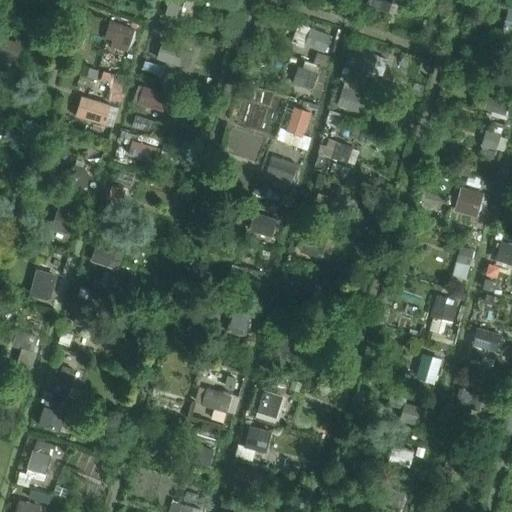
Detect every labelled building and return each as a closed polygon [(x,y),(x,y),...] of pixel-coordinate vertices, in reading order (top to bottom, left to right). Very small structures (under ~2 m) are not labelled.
[(170,0),(166,13),(179,17),(184,0),(170,0)] [(388,14),(392,0),(366,0),(365,7),(388,14)] [(511,36),(511,10),(510,10),(503,34),(511,36)] [(127,54),(133,34),(118,30),(111,50),(127,54)] [(326,54),(331,37),(310,30),(304,47),(326,54)] [(0,58),(16,63),(22,45),(2,39),(0,45),(0,58)] [(180,66),(186,49),(164,42),(159,60),(180,66)] [(371,74),(376,56),(355,50),(349,67),(371,74)] [(313,90),(318,73),(298,67),(293,84),(313,90)] [(165,113),(170,95),(145,88),(139,105),(165,113)] [(358,113),(364,95),(342,88),(336,106),(358,113)] [(106,127),(112,106),(82,97),(76,117),(106,127)] [(505,117),(509,104),(488,98),(484,111),(505,117)] [(303,137),(310,114),(293,108),(286,131),(303,137)] [(495,153),(500,136),(485,131),(480,148),(495,153)] [(347,161),(352,146),(336,141),(331,156),(347,161)] [(157,163),(161,150),(133,142),(129,156),(157,163)] [(289,189),(297,166),(280,160),(272,183),(289,189)] [(121,206),(126,191),(111,186),(107,202),(121,206)] [(469,191),(462,214),(476,218),(483,195),(469,191)] [(330,219),(336,202),(315,194),(309,211),(330,219)] [(68,234),(75,215),(59,210),(53,230),(68,234)] [(272,238),(277,219),(255,213),(249,231),(272,238)] [(321,252),(326,237),(305,230),(300,245),(321,252)] [(511,263),(511,245),(498,241),(493,258),(511,263)] [(118,271),(124,253),(97,244),(91,262),(118,271)] [(466,279),(474,249),(460,245),(452,276),(466,279)] [(261,289),(265,274),(241,267),(237,282),(261,289)] [(52,303),(58,277),(38,272),(31,298),(52,303)] [(308,301),(313,283),(295,278),(289,295),(308,301)] [(452,321),(457,300),(436,293),(430,315),(452,321)] [(93,328),(99,310),(80,305),(75,322),(93,328)] [(236,305),(230,325),(246,331),(253,310),(236,305)] [(497,350),(501,334),(477,328),(473,344),(497,350)] [(287,350),(292,334),(277,330),(273,346),(275,347),(272,358),(286,362),(290,351),(287,350)] [(34,355),(40,338),(18,331),(12,348),(34,355)] [(434,383),(440,358),(423,353),(416,378),(434,383)] [(69,397),(75,379),(60,375),(55,392),(69,397)] [(227,412),(233,393),(223,390),(223,392),(207,388),(202,405),(227,412)] [(478,410),(482,395),(458,388),(452,407),(468,412),(470,408),(478,410)] [(0,407),(15,413),(20,396),(2,390),(0,394),(0,407)] [(277,419),(284,397),(264,390),(257,413),(277,419)] [(419,425),(424,409),(405,403),(400,419),(419,425)] [(44,406),(38,424),(59,431),(66,413),(44,406)] [(269,452),(274,431),(252,425),(246,446),(269,452)] [(211,466),(216,449),(194,443),(189,459),(211,466)] [(409,467),(413,450),(392,445),(388,462),(409,467)] [(460,473),(465,452),(448,447),(442,469),(460,473)] [(47,473),(52,455),(34,449),(28,468),(47,473)] [(252,489),(258,469),(242,464),(236,485),(252,489)] [(400,507),(405,491),(384,485),(378,501),(400,507)] [(42,511),(44,507),(21,500),(17,511),(42,511)] [(201,511),(203,507),(174,500),(170,511),(201,511)]
